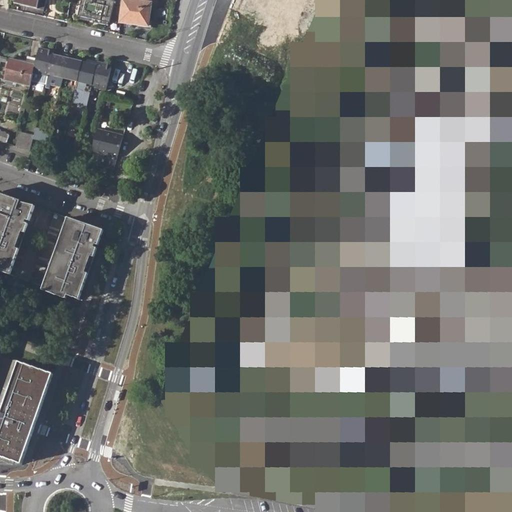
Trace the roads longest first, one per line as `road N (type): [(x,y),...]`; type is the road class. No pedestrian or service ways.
road 1 (tertiary): [(91,483),(135,310),(143,220)]
road 2 (tertiary): [(143,220),(61,474)]
road 3 (residential): [(0,18),(184,61)]
road 4 (tertiary): [(184,61),(143,220)]
road 5 (residential): [(143,220),(0,170)]
